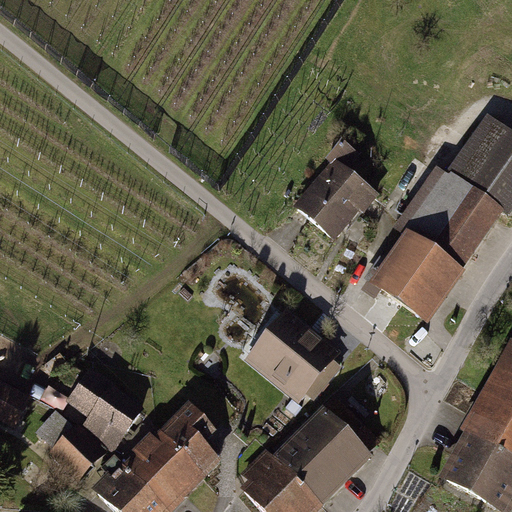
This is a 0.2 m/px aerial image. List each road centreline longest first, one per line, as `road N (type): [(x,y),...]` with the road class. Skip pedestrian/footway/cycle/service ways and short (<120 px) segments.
road 1 (unclassified): [(0,25),(434,392)]
road 2 (unclassified): [(434,392),(511,271)]
road 3 (residential): [(370,511),(434,392)]
